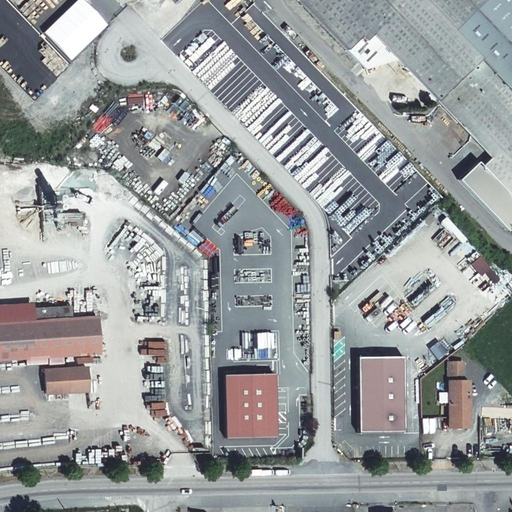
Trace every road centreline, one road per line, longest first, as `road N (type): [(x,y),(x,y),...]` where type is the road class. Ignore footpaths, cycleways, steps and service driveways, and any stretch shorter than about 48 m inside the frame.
road 1 (residential): [(323,487),(317,214),(171,69),(130,53)]
road 2 (tertiary): [(323,487),(511,482)]
road 3 (unknown): [(426,332),(360,347),(348,367),(341,424),(322,433)]
road 4 (tertiary): [(0,496),(162,489)]
road 5 (tertiary): [(162,489),(323,487)]
